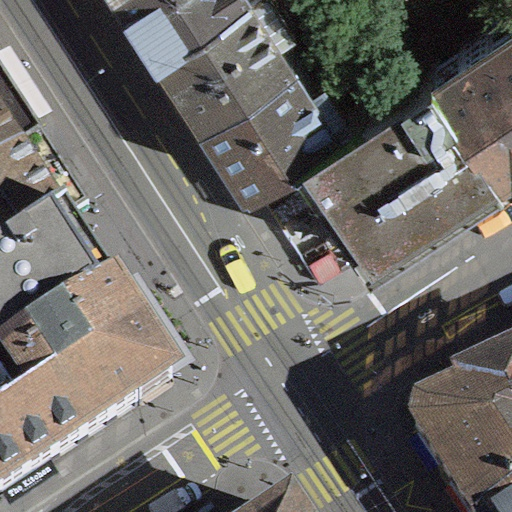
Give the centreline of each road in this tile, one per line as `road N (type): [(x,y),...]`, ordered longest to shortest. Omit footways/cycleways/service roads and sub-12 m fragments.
road 1 (tertiary): [(291,395),(32,0)]
road 2 (residential): [(291,395),(511,257)]
road 3 (tertiary): [(110,511),(291,395)]
road 4 (tertiary): [(368,511),(291,395)]
